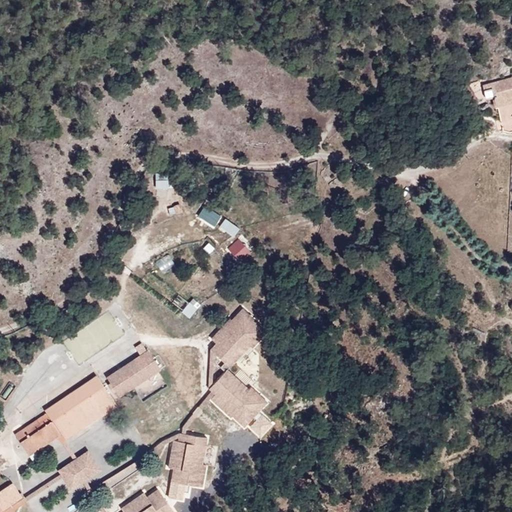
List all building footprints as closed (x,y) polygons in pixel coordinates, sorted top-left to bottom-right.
[(511,122),(511,74),(480,83),(482,89),(494,87),(501,124),(511,122)] [(169,174),(166,172),(159,172),(158,186),(163,186),(169,174)] [(199,216),(215,227),(223,216),(206,205),(199,216)] [(236,237),(241,229),(226,219),(221,227),(236,237)] [(239,262),(252,251),(240,237),(227,248),(239,262)] [(163,258),(167,267),(174,264),(171,255),(163,258)] [(195,303),(187,313),(192,317),(200,307),(195,303)] [(268,330),(243,307),(230,323),(226,320),(210,338),(216,343),(210,349),(232,367),(250,346),(251,347),(268,330)] [(63,338),(79,363),(125,334),(109,309),(63,338)] [(150,349),(109,376),(120,395),(163,367),(150,349)] [(227,369),(211,387),(217,394),(212,400),(232,418),(235,416),(246,427),(269,400),(253,385),(251,388),(227,369)] [(108,407),(117,400),(103,380),(50,415),(67,440),(85,428),(83,425),(90,420),(92,423),(111,411),(108,407)] [(120,404),(117,400),(108,407),(111,411),(120,404)] [(45,414),(15,433),(29,455),(59,436),(45,414)] [(209,436),(188,432),(186,441),(174,439),(169,466),(175,467),(172,480),(204,486),(207,464),(203,463),(209,436)] [(87,453),(57,473),(70,492),(100,473),(87,453)] [(0,511),(3,511),(24,498),(13,480),(0,488),(0,511)] [(145,491),(122,506),(125,511),(176,511),(159,487),(148,494),(145,491)]
